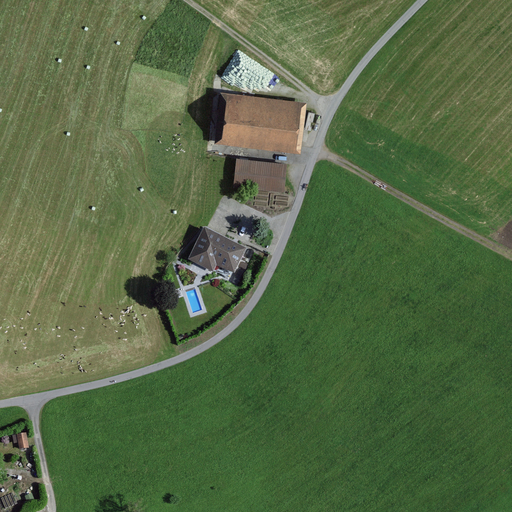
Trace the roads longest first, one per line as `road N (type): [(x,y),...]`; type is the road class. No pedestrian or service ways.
road 1 (track): [(317,147),(511,255)]
road 2 (track): [(192,0),(333,108)]
